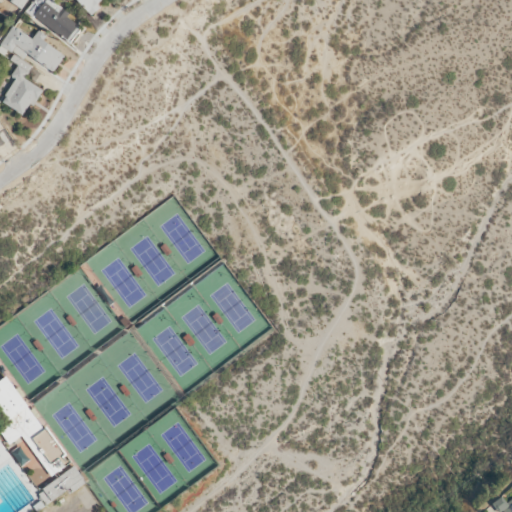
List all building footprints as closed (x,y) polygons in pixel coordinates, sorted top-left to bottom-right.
[(11,0),(11,1),(22,8),(27,0),(11,0)] [(81,27),(67,16),(69,13),(53,1),(53,0),(33,0),(26,10),(70,43),(81,27)] [(77,0),(91,16),(101,7),(98,4),(102,0),(77,0)] [(26,116),(42,88),(25,79),(32,66),(23,60),(26,55),(55,71),(66,52),(35,35),(33,38),(12,25),(0,46),(0,49),(12,56),(10,60),(18,64),(11,76),(15,79),(2,102),(26,116)] [(23,436),(51,477),(70,464),(10,375),(0,381),(0,407),(11,424),(0,431),(9,445),(23,436)] [(38,470),(36,468),(27,474),(39,491),(54,480),(44,466),(38,470)] [(85,482),(76,467),(37,492),(46,506),(85,482)] [(503,511),(511,511),(511,499),(507,503),(502,496),(492,504),(498,511),(503,511)]
